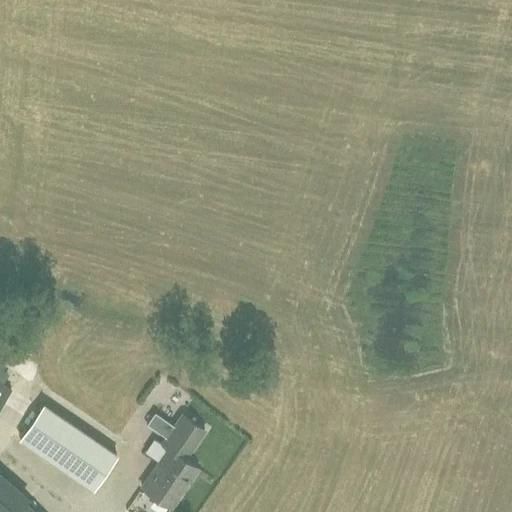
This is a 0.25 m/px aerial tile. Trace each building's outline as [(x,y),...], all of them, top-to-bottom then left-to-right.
[(0,405),(11,389),(0,381),(0,405)] [(42,404),(19,438),(93,489),(117,455),(42,404)] [(174,426),(154,413),(146,424),(166,437),(162,443),(169,448),(141,487),(170,507),(197,467),(184,458),(204,429),(182,414),(174,426)] [(0,511),(13,511),(28,496),(0,471),(0,511)] [(15,511),(36,511),(26,501),(15,511)]
